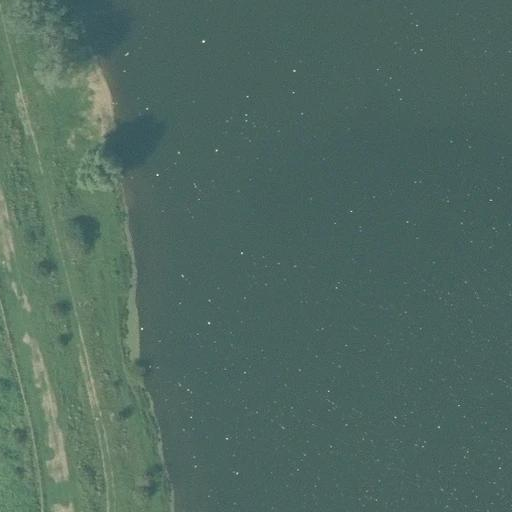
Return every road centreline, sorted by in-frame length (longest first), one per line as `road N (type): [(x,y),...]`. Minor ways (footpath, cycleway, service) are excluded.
road 1 (track): [(0,254),(60,511)]
road 2 (track): [(0,16),(24,106),(105,102)]
